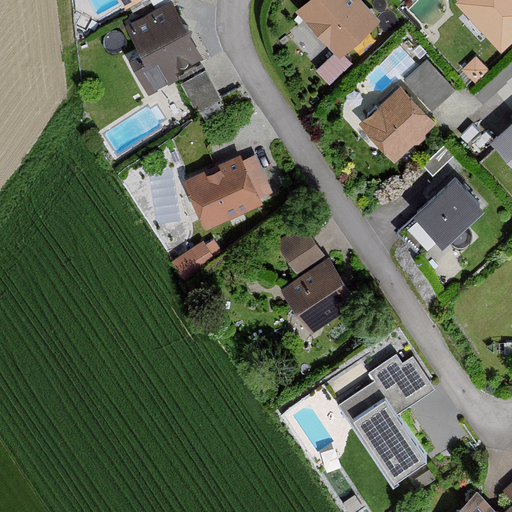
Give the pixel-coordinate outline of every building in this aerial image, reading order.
[(373,20),(354,0),(306,0),(293,13),(335,57),(373,20)] [(511,0),(462,0),(459,4),(501,48),(511,36),(511,0)] [(195,61),(165,1),(126,20),(155,80),(195,61)] [(429,61),(356,122),(392,165),(437,128),(429,118),(457,95),(429,61)] [(218,100),(203,72),(181,84),(196,112),(218,100)] [(511,116),(486,139),(511,168),(511,116)] [(242,155),(183,182),(204,228),(264,201),(242,155)] [(449,180),(400,232),(421,261),(475,209),(449,180)] [(303,229),(276,248),(296,277),(277,290),(307,334),(353,302),(303,229)] [(205,241),(179,256),(188,272),(214,256),(205,241)] [(432,387),(408,353),(334,403),(391,486),(433,457),(400,409),(432,387)] [(496,511),(491,511),(473,492),(451,511),(511,511),(511,479),(500,490),(510,500),(496,511)]
